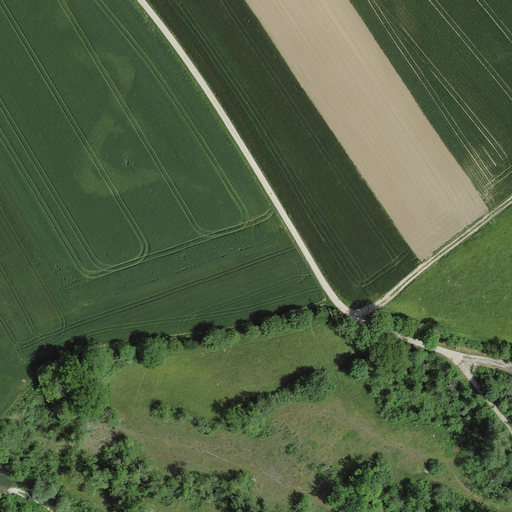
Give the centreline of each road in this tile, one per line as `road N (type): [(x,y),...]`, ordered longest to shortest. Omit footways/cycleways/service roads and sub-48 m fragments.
road 1 (track): [(141,0),(210,93),(338,303),(381,331),(451,353)]
road 2 (track): [(352,316),(376,308),(511,199)]
